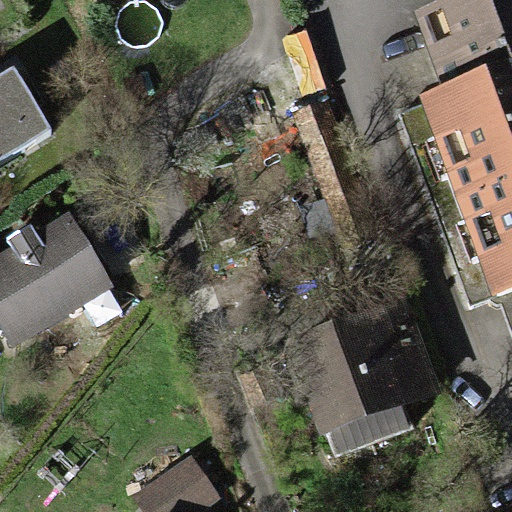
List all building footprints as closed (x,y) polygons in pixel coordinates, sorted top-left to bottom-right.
[(82,0),(99,32),(161,0),(82,0)] [(511,0),(404,40),(436,125),(406,136),(475,321),(504,310),(511,330),(511,0)] [(0,168),(40,145),(7,86),(0,90),(0,168)] [(62,232),(0,265),(0,354),(1,356),(101,302),(62,232)] [(385,297),(270,342),(319,465),(434,420),(385,297)] [(217,511),(218,511),(196,476),(140,511),(217,511)]
